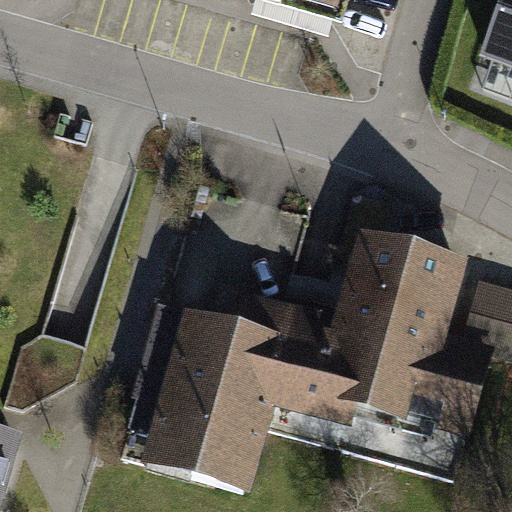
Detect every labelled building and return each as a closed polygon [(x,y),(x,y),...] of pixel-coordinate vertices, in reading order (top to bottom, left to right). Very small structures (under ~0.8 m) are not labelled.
[(358,0),(274,0),(353,22),(358,0)] [(511,0),(509,0),(487,61),(511,70),(511,0)] [(219,311),(175,299),(135,453),(241,481),(262,401),(339,421),(346,395),(434,417),(431,427),(463,436),(483,356),(486,347),(437,334),(453,273),(458,253),(349,225),(323,324),(311,321),(315,308),(225,285),(219,311)] [(486,347),(483,356),(511,365),(511,363),(511,289),(453,273),(437,334),(486,347)] [(0,511),(14,511),(32,452),(0,443),(0,511)]
